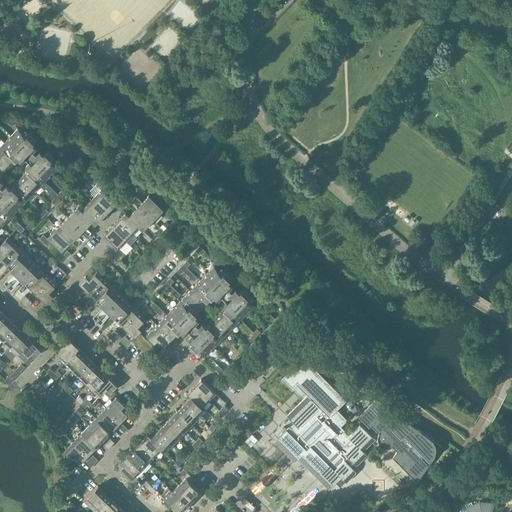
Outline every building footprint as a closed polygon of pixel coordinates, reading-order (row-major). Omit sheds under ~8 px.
[(30,168),(27,171),(34,177),(37,174),(45,182),(59,167),(51,160),(54,156),(47,150),(44,153),(40,150),(37,153),(35,151),(33,150),(37,146),(33,143),(36,139),(24,127),(21,131),(18,128),(4,142),(13,150),(9,154),(16,160),(19,157),(23,161),(26,157),(30,161),(26,164),(30,168)] [(4,142),(0,147),(0,158),(9,167),(16,160),(9,154),(13,150),(4,142)] [(0,158),(0,171),(2,174),(9,167),(0,158)] [(0,211),(0,212),(4,208),(12,216),(25,202),(17,194),(20,191),(14,185),(11,188),(7,184),(3,188),(2,186),(0,184),(0,183),(3,181),(0,177),(0,176),(2,174),(0,171),(0,211)] [(20,178),(35,192),(45,182),(37,174),(34,177),(27,171),(20,178)] [(79,180),(74,175),(70,179),(75,184),(79,180)] [(17,194),(25,202),(35,192),(20,178),(14,185),(20,191),(17,194)] [(105,186),(100,181),(96,185),(102,189),(105,186)] [(44,188),(50,193),(53,189),(48,184),(44,188)] [(105,186),(102,189),(107,195),(110,191),(105,186)] [(58,194),(53,189),(50,193),(55,198),(56,196),(58,194)] [(107,195),(102,189),(94,197),(109,211),(116,204),(107,195)] [(107,195),(112,200),(115,196),(110,191),(107,195)] [(160,206),(156,202),(149,195),(143,202),(138,197),(129,205),(135,210),(129,216),(140,227),(139,228),(143,231),(164,209),(160,206)] [(94,197),(88,204),(102,218),(109,211),(94,197)] [(28,205),(33,210),(36,207),(31,201),(28,205)] [(88,204),(82,210),(81,210),(92,221),(92,222),(95,225),(102,218),(88,204)] [(42,211),(36,207),(33,210),(38,215),(40,213),(42,211)] [(78,207),(68,218),(58,228),(72,242),(78,236),(83,241),(92,232),(86,227),(92,222),(92,221),(81,210),(82,210),(78,207)] [(0,212),(0,211),(0,224),(2,226),(12,216),(4,208),(0,212)] [(126,213),(119,220),(133,234),(139,228),(140,227),(129,216),(126,213)] [(11,222),(22,232),(25,229),(15,219),(11,222)] [(119,220),(112,227),(126,241),(133,234),(119,220)] [(105,234),(109,238),(114,243),(119,248),(120,248),(126,241),(112,227),(105,234)] [(47,239),(51,243),(62,253),(72,242),(58,228),(47,239)] [(0,257),(1,259),(15,244),(8,237),(4,241),(0,245),(0,244),(0,257)] [(109,238),(106,242),(111,247),(114,243),(109,238)] [(111,247),(116,252),(119,248),(114,243),(111,247)] [(1,259),(11,269),(18,262),(14,259),(22,251),(15,244),(1,259)] [(201,246),(197,250),(202,255),(206,252),(201,246)] [(116,252),(121,257),(125,253),(120,248),(119,248),(116,252)] [(11,290),(22,279),(25,282),(32,276),(35,279),(43,271),(22,251),(14,259),(18,262),(11,269),(14,272),(4,283),(11,290)] [(222,302),(226,306),(223,309),(229,315),(233,312),(241,320),(255,305),(247,298),(250,294),(243,288),(240,291),(236,287),(233,291),(231,289),(229,288),(232,284),(229,280),(232,277),(225,270),(222,274),(214,266),(200,280),(208,288),(205,292),(212,298),(215,295),(218,299),(222,295),(224,297),(225,298),(222,302)] [(185,269),(184,271),(189,276),(192,272),(187,267),(185,269)] [(25,282),(35,292),(50,278),(43,271),(35,279),(32,276),(25,282)] [(86,276),(79,283),(90,293),(104,279),(97,272),(89,279),(86,276)] [(192,272),(189,276),(194,281),(198,278),(192,272)] [(50,278),(35,292),(46,303),(53,296),(49,292),(57,285),(50,278)] [(90,293),(100,303),(107,297),(103,293),(111,285),(104,279),(90,293)] [(208,288),(200,280),(190,291),(205,305),(212,298),(205,292),(208,288)] [(100,324),(111,314),(114,317),(120,310),(124,313),(132,305),(111,285),(103,293),(107,297),(100,303),(103,306),(93,317),(100,324)] [(167,288),(172,293),(176,290),(171,285),(169,287),(167,288)] [(176,290),(172,293),(177,298),(181,295),(176,290)] [(190,291),(180,301),(188,309),(192,305),(198,312),(205,305),(190,291)] [(20,301),(24,304),(29,299),(25,295),(20,301)] [(75,302),(78,305),(83,300),(80,297),(75,302)] [(29,299),(24,304),(27,308),(32,302),(29,299)] [(83,300),(78,305),(82,309),(87,303),(83,300)] [(195,315),(198,312),(192,305),(188,309),(180,301),(167,315),(175,323),(172,326),(178,332),(181,329),(185,333),(188,329),(190,331),(192,333),(189,336),(192,340),(189,344),(196,350),(199,347),(207,354),(221,340),(213,332),(216,329),(209,323),(206,326),(203,322),(199,325),(197,324),(196,322),(199,319),(195,315)] [(150,305),(155,311),(159,307),(154,302),(150,305)] [(114,317),(124,327),(139,312),(132,305),(124,313),(120,310),(114,317)] [(159,307),(155,311),(161,316),(164,312),(159,307)] [(223,309),(216,316),(231,330),(241,320),(233,312),(229,315),(223,309)] [(139,312),(124,327),(135,337),(140,332),(141,331),(142,330),(139,327),(142,324),(146,319),(139,312)] [(0,316),(0,330),(10,320),(3,313),(0,316)] [(266,317),(271,322),(275,318),(269,313),(266,317)] [(167,315),(157,325),(172,339),(178,332),(172,326),(175,323),(167,315)] [(216,316),(209,323),(216,329),(213,332),(221,340),(231,330),(216,316)] [(17,327),(10,320),(0,330),(0,338),(3,341),(17,327)] [(240,326),(245,331),(249,327),(244,322),(240,326)] [(142,324),(139,327),(142,330),(141,331),(143,332),(147,329),(142,324)] [(172,339),(157,325),(147,336),(155,344),(158,340),(165,347),(172,339)] [(3,341),(10,348),(24,333),(17,327),(3,341)] [(249,327),(245,331),(251,336),(252,334),(254,332),(249,327)] [(109,335),(113,339),(118,333),(114,330),(109,335)] [(10,348),(17,355),(31,340),(24,333),(10,348)] [(113,339),(116,342),(121,337),(118,333),(113,339)] [(58,356),(65,363),(79,349),(68,338),(62,345),(65,348),(58,356)] [(223,343),(229,348),(232,344),(227,339),(223,343)] [(24,362),(28,358),(31,354),(35,357),(42,350),(31,340),(17,355),(24,362)] [(232,344),(229,348),(234,353),(236,351),(237,349),(232,344)] [(65,363),(72,370),(86,355),(79,349),(65,363)] [(72,370),(79,377),(93,362),(86,355),(72,370)] [(79,377),(86,383),(100,369),(93,362),(79,377)] [(5,381),(9,384),(25,367),(22,364),(5,381)] [(215,369),(220,374),(224,370),(219,365),(215,369)] [(47,371),(51,376),(55,372),(50,368),(47,371)] [(107,375),(100,369),(86,383),(93,390),(107,375)] [(55,372),(51,376),(56,380),(59,377),(55,372)] [(100,397),(104,393),(107,389),(111,392),(117,386),(107,375),(93,390),(100,397)] [(201,379),(194,386),(209,400),(216,393),(201,379)] [(187,393),(191,397),(203,407),(209,400),(194,386),(187,393)] [(107,389),(104,393),(109,398),(113,394),(111,392),(107,389)] [(299,458),(329,489),(336,482),(340,487),(345,481),(346,482),(355,473),(355,470),(350,465),(353,462),(356,465),(367,455),(363,451),(375,439),(360,424),(349,434),(341,427),(348,420),(335,407),(324,418),(319,413),(322,410),(320,407),(308,395),(287,416),(295,424),(292,427),(288,422),(284,422),(274,433),(278,437),(274,441),(295,462),(299,458)] [(76,399),(80,404),(84,400),(79,396),(76,399)] [(117,397),(106,408),(121,422),(128,415),(121,408),(125,405),(117,397)] [(203,407),(191,397),(184,403),(199,418),(206,410),(203,407)] [(378,440),(378,442),(379,444),(381,445),(382,446),(384,447),(386,448),(388,448),(391,447),(392,447),(397,451),(393,457),(417,482),(442,447),(420,430),(420,431),(418,430),(417,429),(415,429),(413,429),(411,429),(409,430),(404,427),(408,421),(376,399),(359,416),(369,427),(371,425),(379,433),(378,434),(378,436),(378,438),(378,440)] [(199,418),(184,403),(178,410),(192,424),(199,418)] [(220,411),(223,414),(228,409),(225,405),(220,411)] [(79,406),(75,411),(80,416),(85,412),(79,406)] [(106,408),(96,418),(104,426),(107,422),(114,429),(121,422),(106,408)] [(178,410),(171,417),(186,431),(192,424),(178,410)] [(223,414),(220,411),(214,416),(218,419),(223,414)] [(73,413),(68,418),(73,422),(77,417),(73,413)] [(171,417),(164,424),(179,438),(186,431),(171,417)] [(96,418),(89,425),(104,439),(114,429),(107,422),(104,426),(96,418)] [(119,427),(125,433),(128,429),(123,424),(119,427)] [(164,424),(158,431),(172,445),(179,438),(164,424)] [(89,425),(83,432),(91,440),(87,443),(94,449),(104,439),(89,425)] [(158,431),(151,437),(151,438),(162,449),(165,452),(172,445),(158,431)] [(83,432),(73,442),(87,456),(94,449),(87,443),(91,440),(83,432)] [(148,434),(141,441),(156,456),(162,449),(151,438),(151,437),(148,434)] [(141,441),(134,448),(149,463),(156,456),(141,441)] [(87,456),(73,442),(62,453),(71,461),(74,457),(80,464),(87,456)] [(134,448),(128,455),(142,469),(149,463),(134,448)] [(93,455),(89,458),(95,463),(98,460),(93,455)] [(125,466),(130,472),(135,477),(142,469),(128,455),(121,462),(125,466)] [(86,462),(91,467),(95,463),(89,458),(86,462)] [(130,472),(125,466),(121,470),(127,475),(130,472)] [(184,469),(181,472),(186,478),(186,477),(193,484),(196,480),(184,469)] [(135,477),(130,472),(127,475),(132,480),(135,477)] [(186,478),(179,485),(194,499),(201,492),(193,484),(186,477),(186,478)] [(143,484),(148,489),(151,485),(146,480),(143,484)] [(151,485),(148,489),(153,494),(157,490),(151,485)] [(179,485),(172,492),(187,506),(194,499),(179,485)] [(98,486),(84,500),(91,507),(105,493),(98,486)] [(91,507),(95,511),(100,511),(112,499),(109,496),(113,492),(109,489),(91,507)] [(181,511),(187,506),(172,492),(165,499),(178,511),(181,511)] [(100,511),(113,511),(119,506),(112,499),(100,511)] [(491,511),(495,503),(479,502),(473,505),(471,502),(464,506),(459,511),(491,511)]
